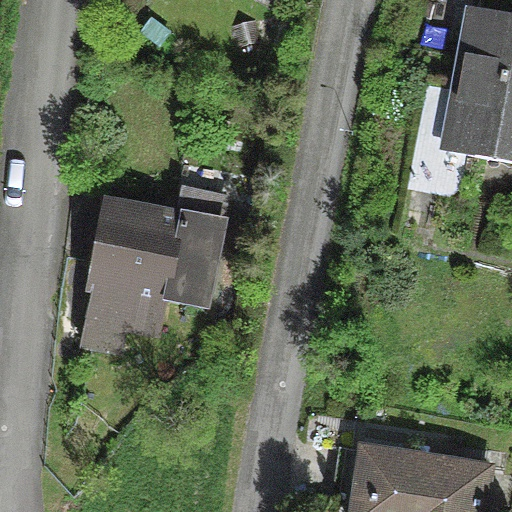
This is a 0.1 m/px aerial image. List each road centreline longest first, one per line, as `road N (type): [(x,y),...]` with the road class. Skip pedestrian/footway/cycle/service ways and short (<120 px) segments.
road 1 (residential): [(349,0),(298,244),(258,511)]
road 2 (residential): [(2,486),(56,0)]
